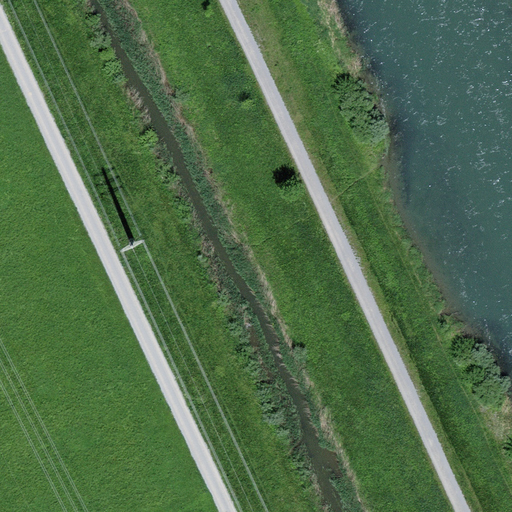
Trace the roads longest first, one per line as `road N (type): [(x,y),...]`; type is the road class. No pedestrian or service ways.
road 1 (track): [(244,0),(482,511)]
road 2 (track): [(0,9),(225,511)]
